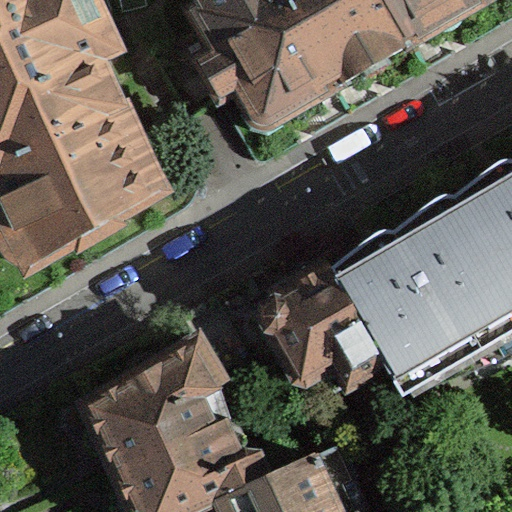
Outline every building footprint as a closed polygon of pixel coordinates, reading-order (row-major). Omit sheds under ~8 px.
[(96,0),(0,0),(0,156),(122,101),(120,99),(101,57),(123,48),(106,11),(102,12),(96,0)] [(286,115),(334,87),(336,86),(285,0),(201,0),(202,1),(189,9),(212,50),(197,59),(220,99),(236,90),(244,104),(241,113),(251,129),(268,133),(283,125),(286,115)] [(285,0),(336,86),(360,72),(364,78),(390,62),(387,57),(410,43),(412,42),(386,0),(285,0)] [(462,17),(463,12),(484,0),(386,0),(412,42),(413,42),(436,28),(440,29),(445,30),(449,29),(454,28),(457,25),(460,21),(462,17)] [(140,143),(123,104),(122,101),(0,156),(0,212),(4,221),(1,227),(0,233),(1,240),(3,246),(7,251),(12,255),(17,257),(24,258),(28,266),(74,239),(79,248),(121,223),(116,214),(162,188),(140,143)] [(491,167),(454,195),(511,294),(511,159),(509,159),(506,159),(504,160),(501,160),(499,161),(496,163),(494,164),(491,167)] [(410,390),(511,330),(511,294),(454,195),(451,195),(449,194),(447,194),(444,195),(442,195),(439,196),(437,197),(435,199),(393,230),(389,230),(385,230),(382,231),(379,232),(376,233),(371,237),(346,255),(329,268),(385,365),(403,394),(405,393),(407,392),(410,390)] [(258,315),(273,342),(295,380),(306,382),(334,366),(347,388),(385,365),(329,268),(327,265),(324,267),(322,265),(320,264),(319,263),(316,262),(314,262),(312,261),(310,261),(308,262),(306,262),(304,263),(303,263),(302,264),(300,265),(298,266),(297,268),(295,270),(294,272),(293,275),(293,278),(293,281),(293,284),(265,300),(261,303),(258,315)] [(261,303),(265,300),(250,275),(216,295),(251,354),(255,352),(256,353),(264,348),(264,347),(273,342),(258,315),(261,303)] [(116,469),(230,417),(214,387),(222,382),(219,377),(227,372),(226,370),(251,354),(216,295),(182,314),(196,340),(194,342),(167,357),(164,356),(161,354),(157,354),(154,353),(150,353),(147,354),(144,355),(141,357),(138,359),(135,361),(133,364),(130,368),(129,371),(128,376),(128,380),(87,404),(96,423),(88,433),(89,443),(97,450),(108,450),(116,469)] [(190,511),(207,504),(269,477),(259,453),(243,451),(245,439),(240,427),(230,420),(231,419),(230,417),(116,469),(125,488),(117,496),(118,507),(122,511),(190,511)] [(355,511),(349,497),(359,493),(338,446),(335,447),(269,477),(207,504),(210,510),(208,510),(207,511),(355,511)]
